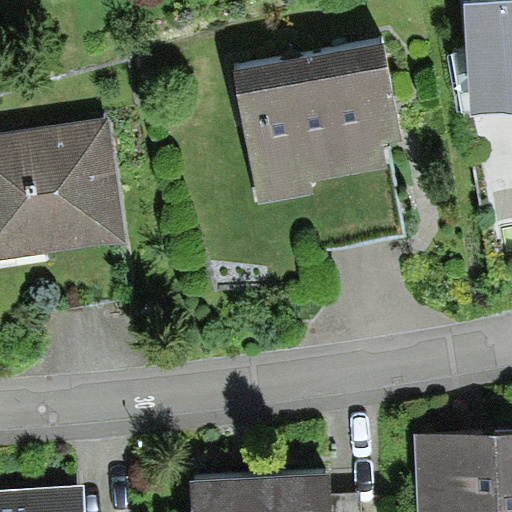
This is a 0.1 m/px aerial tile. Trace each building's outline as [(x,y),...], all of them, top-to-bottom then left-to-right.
[(511,0),(458,0),(471,111),(511,106),(511,0)] [(372,41),(215,86),(251,211),(408,166),(372,41)] [(120,101),(0,129),(0,185),(19,267),(151,236),(120,101)] [(511,511),(511,433),(421,432),(419,511),(511,511)] [(326,511),(318,457),(176,478),(181,511),(326,511)] [(78,511),(75,483),(0,490),(0,511),(78,511)]
